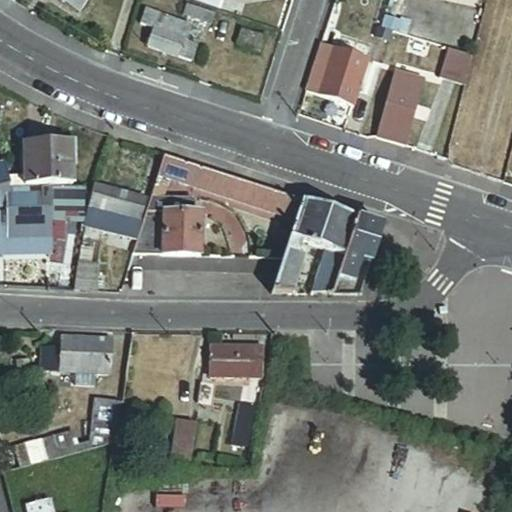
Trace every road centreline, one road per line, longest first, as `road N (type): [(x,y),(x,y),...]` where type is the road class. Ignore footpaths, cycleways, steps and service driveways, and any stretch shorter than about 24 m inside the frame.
road 1 (residential): [(0,306),(206,317),(398,313),(437,291),(481,222)]
road 2 (unclassified): [(0,43),(89,93),(267,152)]
road 3 (unclassified): [(267,152),(481,222)]
road 4 (residential): [(315,0),(267,152)]
